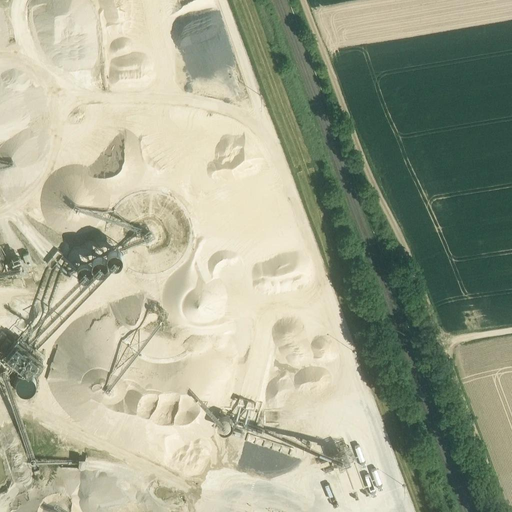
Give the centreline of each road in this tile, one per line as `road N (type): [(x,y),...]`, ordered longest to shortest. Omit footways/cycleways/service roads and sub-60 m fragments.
road 1 (track): [(302,0),(501,511)]
road 2 (track): [(259,0),(308,155)]
